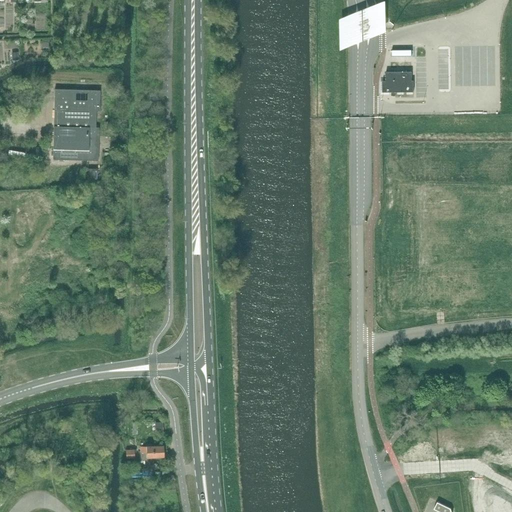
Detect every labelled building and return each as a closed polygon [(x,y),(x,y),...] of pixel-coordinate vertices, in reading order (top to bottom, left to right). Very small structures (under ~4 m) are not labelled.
[(386,0),(340,18),(341,49),(386,31),(386,0)] [(338,65),(338,45),(317,44),(317,57),(320,57),(320,64),(327,64),(327,65),(338,65)] [(386,72),(386,78),(386,81),(382,81),(382,92),(391,92),(391,96),(395,96),(395,92),(414,92),(414,81),(412,81),(412,72),(388,72),(386,72)] [(99,112),(100,90),(55,89),(53,159),(98,161),(99,128),(98,128),(98,126),(96,126),(96,112),(99,112)] [(511,174),(402,175),(402,281),(511,280),(511,174)] [(127,443),(136,443),(136,433),(126,434),(127,443)] [(147,457),(164,457),(163,445),(140,446),(140,453),(147,453),(147,457)] [(126,458),(134,458),(134,449),(126,450),(126,458)] [(452,511),(451,509),(437,502),(434,509),(440,511),(452,511)]
